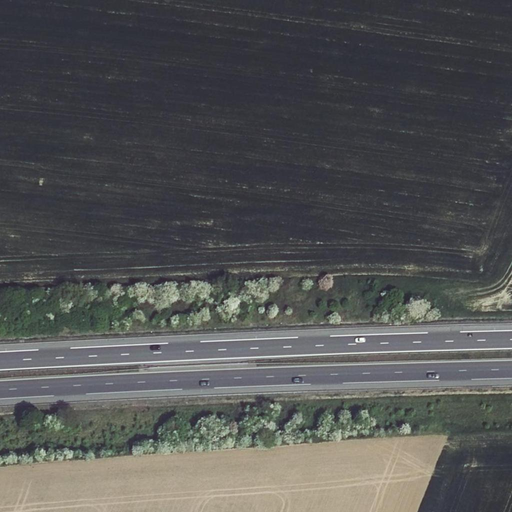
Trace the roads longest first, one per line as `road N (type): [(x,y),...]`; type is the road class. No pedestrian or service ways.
road 1 (motorway): [(511,339),(0,361)]
road 2 (motorway): [(0,391),(511,369)]
